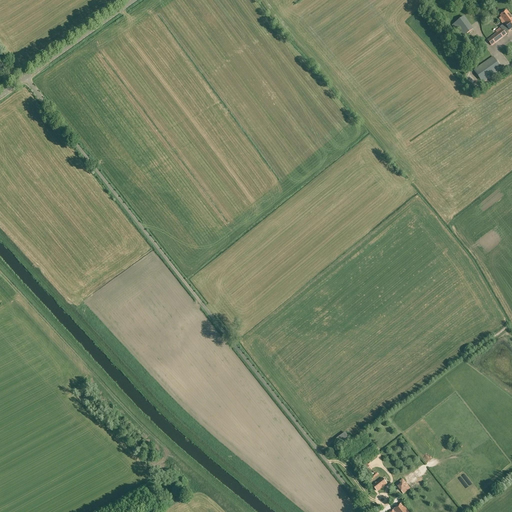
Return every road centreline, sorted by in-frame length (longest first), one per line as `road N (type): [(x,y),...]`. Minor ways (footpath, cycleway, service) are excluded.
road 1 (unclassified): [(363,511),(26,77)]
road 2 (tertiary): [(26,77),(136,0)]
